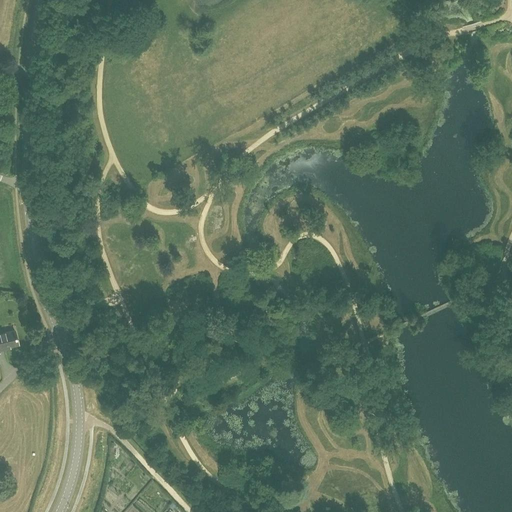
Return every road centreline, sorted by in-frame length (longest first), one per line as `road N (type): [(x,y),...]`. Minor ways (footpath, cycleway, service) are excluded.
road 1 (tertiary): [(58,511),(76,458),(76,391),(36,255),(28,183)]
road 2 (tertiary): [(28,183),(29,70),(40,0)]
